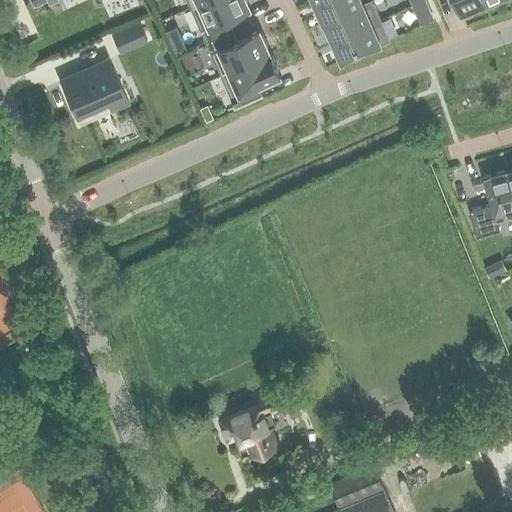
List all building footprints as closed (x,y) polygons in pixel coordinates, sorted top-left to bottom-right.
[(30,0),(35,9),(56,0),(58,3),(65,0),(30,0)] [(246,0),(206,0),(191,7),(206,41),(228,31),(224,20),(250,8),(246,0)] [(317,0),(314,2),(324,23),(325,22),(364,5),(363,3),(361,0),(317,0)] [(364,5),(325,22),(333,41),(381,20),(372,0),(370,0),(363,3),(364,5)] [(425,0),(414,5),(419,16),(430,11),(425,0)] [(483,0),(455,0),(461,13),(485,3),(483,0)] [(381,20),(333,41),(342,62),(390,40),(381,20)] [(146,40),(139,22),(111,34),(118,52),(146,40)] [(228,31),(206,41),(221,75),(270,52),(260,30),(233,42),(228,31)] [(182,39),(171,44),(176,54),(186,49),(182,39)] [(270,52),(221,75),(235,106),(258,96),(254,87),(281,75),(270,52)] [(111,66),(61,89),(73,118),(123,96),(111,66)] [(208,105),(200,109),(206,122),(214,119),(208,105)] [(500,231),(498,222),(511,217),(511,190),(506,171),(484,177),(491,204),(469,210),(476,237),(500,231)] [(491,265),(485,267),(489,277),(496,274),(491,265)] [(259,402),(219,418),(227,438),(238,434),(240,438),(244,436),(252,454),(276,445),(269,427),(275,424),(270,411),(280,407),(274,392),(258,398),(259,402)] [(349,437),(326,448),(329,455),(352,444),(349,437)] [(393,511),(373,464),(328,483),(339,508),(329,511),(393,511)]
